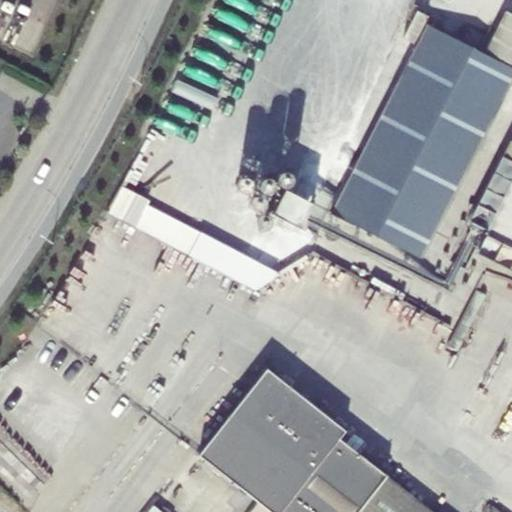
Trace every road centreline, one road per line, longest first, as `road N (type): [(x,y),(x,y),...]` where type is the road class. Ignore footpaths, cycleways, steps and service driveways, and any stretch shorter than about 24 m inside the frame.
road 1 (unknown): [(98,511),(228,351),(274,336),(320,350),(511,496)]
road 2 (tertiary): [(0,252),(137,0)]
